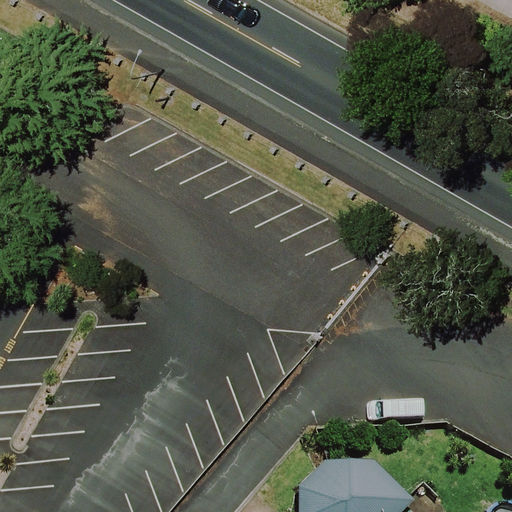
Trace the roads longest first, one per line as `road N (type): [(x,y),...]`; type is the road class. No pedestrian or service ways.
road 1 (trunk): [(184,0),(511,186)]
road 2 (residential): [(201,511),(295,404),(365,363),(442,362),(511,390)]
road 3 (unknown): [(213,276),(345,285),(388,363)]
